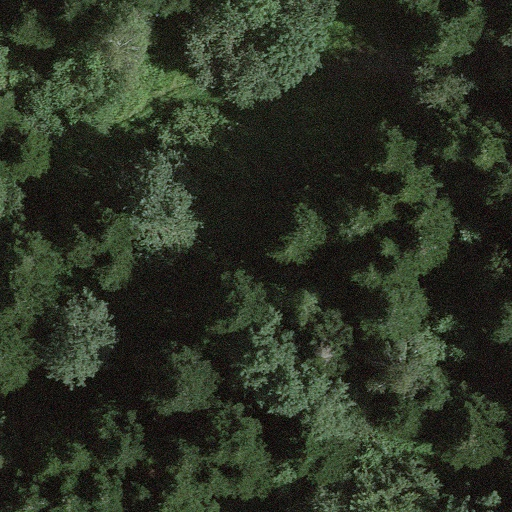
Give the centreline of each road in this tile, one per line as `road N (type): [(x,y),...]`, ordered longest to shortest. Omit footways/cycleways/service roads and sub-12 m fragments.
road 1 (track): [(0,199),(132,126),(277,86),(409,67)]
road 2 (track): [(511,49),(409,67),(489,328),(511,376)]
